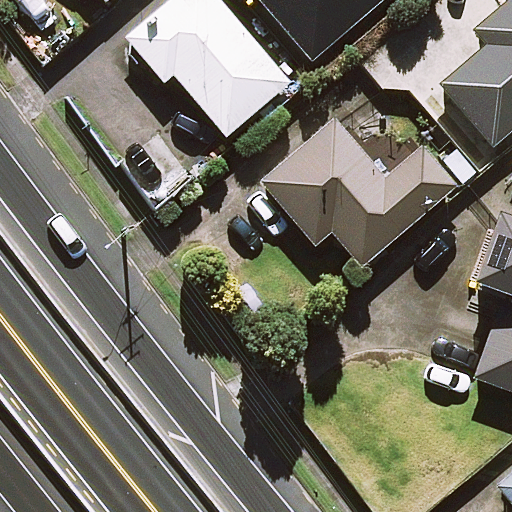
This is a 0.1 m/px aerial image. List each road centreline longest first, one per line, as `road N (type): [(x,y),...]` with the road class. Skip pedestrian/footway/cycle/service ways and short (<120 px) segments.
road 1 (secondary): [(0,141),(278,511)]
road 2 (trunk): [(161,511),(0,316)]
